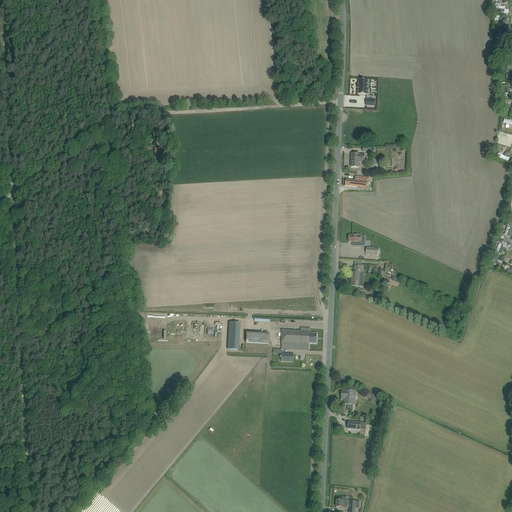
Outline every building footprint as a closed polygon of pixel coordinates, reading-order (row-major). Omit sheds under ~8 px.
[(506,40),(507,31),(496,30),(496,34),(503,35),(502,40),(506,40)] [(358,85),(358,89),(358,94),(367,95),(368,80),(359,80),(359,86),(358,85)] [(351,154),(351,167),(356,168),(359,168),(359,162),(364,163),(365,154),(360,154),(356,154),(351,154)] [(367,178),(364,177),(355,176),(355,180),(346,179),(345,186),(366,188),(367,178)] [(349,236),(349,242),(353,242),(353,246),(361,247),(361,244),(361,241),(365,241),(365,236),(361,236),(361,235),(358,235),(357,236),(349,236)] [(351,286),(356,287),(359,287),(360,273),(362,273),(362,267),(354,266),(354,272),(352,272),(351,286)] [(305,331),(290,331),(282,330),(281,337),(282,337),(282,349),(309,351),(309,344),(317,344),(317,333),(310,333),(310,332),(305,331)] [(274,346),(274,336),(250,335),(249,345),(274,346)] [(281,354),(281,361),(293,362),(293,354),(281,354)] [(342,391),(342,399),(346,399),(345,404),(347,405),(347,411),(353,411),(353,405),(354,405),(354,404),(355,404),(355,401),(354,401),(354,400),(353,400),(354,391),(355,391),(351,391),(346,391),(342,391)] [(368,392),(367,393),(366,397),(371,400),(375,402),(377,402),(379,397),(368,392)] [(361,423),(354,422),(349,422),(348,429),(360,430),(366,430),(366,424),(361,424),(361,423)] [(341,508),(350,508),(349,511),(355,511),(355,509),(359,509),(360,501),(350,501),(347,501),(347,498),(342,497),(342,500),(336,500),(336,508),(341,508)]
